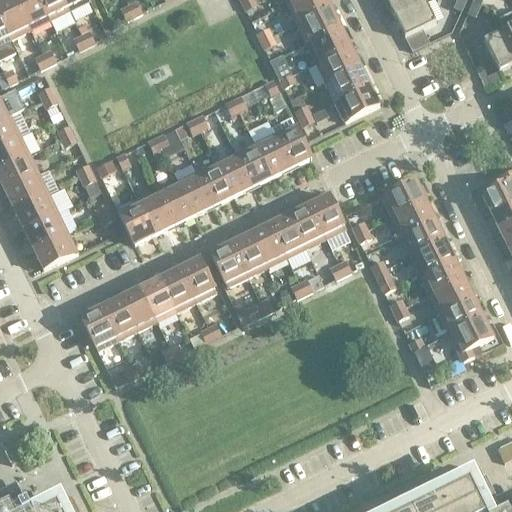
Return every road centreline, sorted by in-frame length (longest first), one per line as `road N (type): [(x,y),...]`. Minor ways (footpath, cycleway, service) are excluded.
road 1 (residential): [(511,393),(264,511)]
road 2 (residential): [(511,306),(426,134)]
road 3 (residential): [(125,511),(57,371)]
road 4 (residential): [(426,134),(359,0)]
